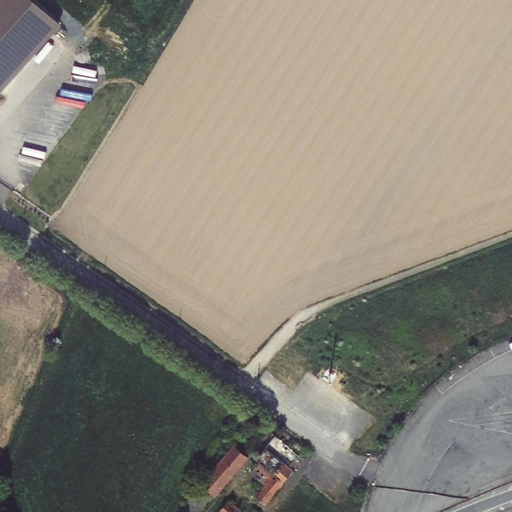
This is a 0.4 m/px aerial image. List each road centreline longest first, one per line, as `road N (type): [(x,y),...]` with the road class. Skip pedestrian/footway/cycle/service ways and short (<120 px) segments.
road 1 (residential): [(238,386),(0,219)]
road 2 (track): [(298,319),(511,235)]
road 3 (residential): [(362,467),(238,386)]
